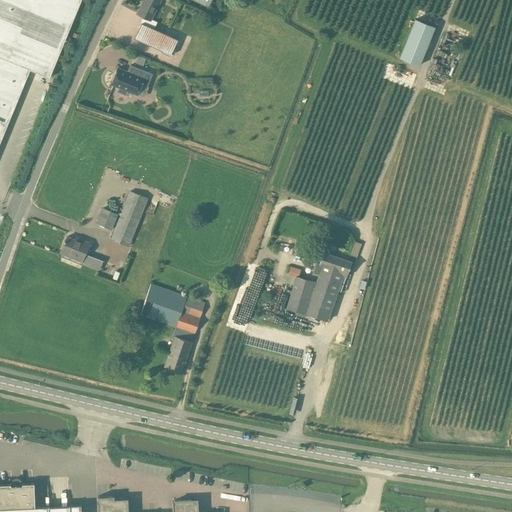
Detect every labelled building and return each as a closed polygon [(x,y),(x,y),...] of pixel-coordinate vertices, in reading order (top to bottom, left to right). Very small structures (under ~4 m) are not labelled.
[(80,0),(0,0),(0,141),(30,70),(49,77),(80,0)] [(143,0),(137,13),(150,20),(160,0),(143,0)] [(434,27),(415,19),(400,57),(419,65),(434,27)] [(141,23),(134,38),(170,55),(177,40),(141,23)] [(139,56),(136,63),(143,66),(146,59),(139,56)] [(147,87),(152,74),(130,65),(130,66),(132,67),(130,71),(128,70),(128,72),(118,68),(111,84),(119,87),(117,91),(126,95),(128,90),(137,94),(141,84),(147,87)] [(148,198),(131,191),(130,191),(110,239),(129,247),(148,198)] [(118,215),(102,208),(96,224),(97,224),(112,231),(118,215)] [(324,231),(330,233),(332,226),(326,224),(324,231)] [(74,239),(66,236),(61,250),(71,254),(70,257),(81,261),(81,263),(99,270),(103,261),(85,254),(89,243),(75,237),(74,239)] [(352,250),(350,254),(357,257),(361,243),(353,240),(350,250),(352,250)] [(323,252),(320,262),(318,267),(342,275),(346,276),(351,261),(323,252)] [(318,267),(320,262),(316,260),(312,274),(319,276),(317,283),(306,314),(318,318),(328,321),(342,275),(318,267)] [(291,266),(289,273),(299,276),(301,268),(291,266)] [(278,270),(261,319),(312,335),(318,318),(306,314),(317,283),(297,276),(278,270)] [(205,302),(187,296),(151,283),(140,315),(176,327),(173,335),(175,336),(164,366),(181,372),(205,302)] [(135,301),(131,310),(137,312),(140,303),(135,301)] [(0,511),(80,511),(81,505),(69,505),(69,504),(48,505),(48,506),(35,507),(34,483),(0,484),(0,511)] [(127,511),(127,498),(113,499),(111,497),(107,497),(107,496),(97,496),(97,511),(127,511)] [(195,511),(195,501),(173,502),(173,501),(172,501),(172,511),(195,511)]
